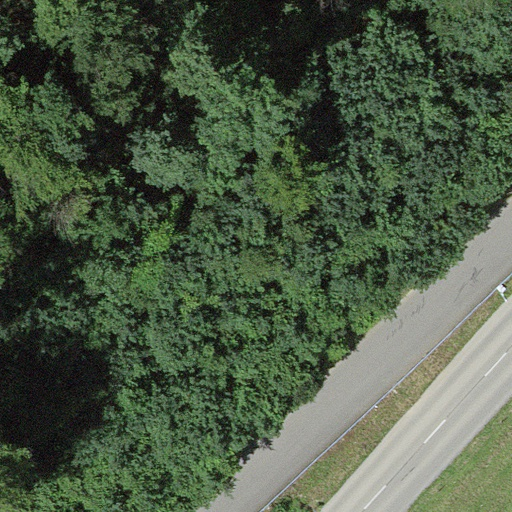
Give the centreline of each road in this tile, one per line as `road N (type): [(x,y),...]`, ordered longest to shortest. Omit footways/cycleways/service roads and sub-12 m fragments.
road 1 (track): [(0,362),(511,112)]
road 2 (tertiary): [(511,232),(221,511)]
road 3 (tertiary): [(367,511),(511,358)]
